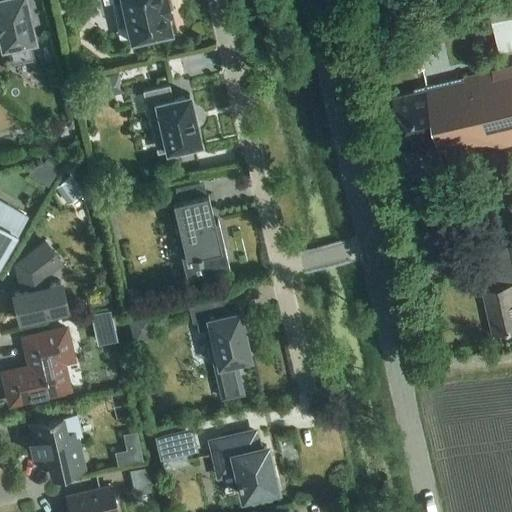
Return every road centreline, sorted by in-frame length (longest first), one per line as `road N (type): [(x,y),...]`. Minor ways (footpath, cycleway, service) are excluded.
road 1 (residential): [(216,0),(279,267)]
road 2 (residential): [(310,0),(368,246)]
road 3 (residential): [(398,374),(429,511)]
road 4 (residential): [(368,246),(398,374)]
road 5 (residential): [(279,267),(306,386)]
